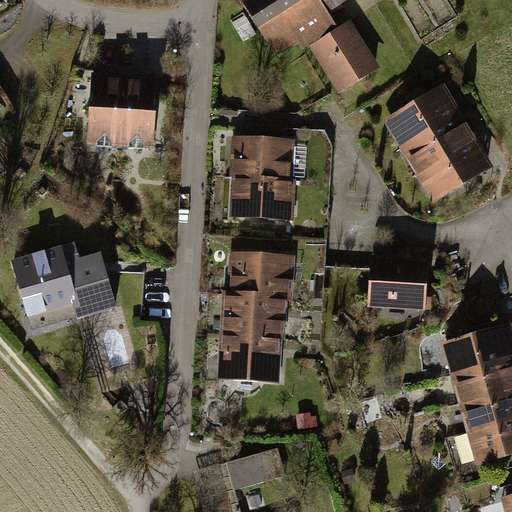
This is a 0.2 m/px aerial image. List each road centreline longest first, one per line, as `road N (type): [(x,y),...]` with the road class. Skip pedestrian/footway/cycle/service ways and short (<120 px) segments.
road 1 (residential): [(204,24),(180,430),(163,474),(136,502)]
road 2 (track): [(0,348),(141,511)]
road 3 (residential): [(204,24),(117,22),(54,0)]
